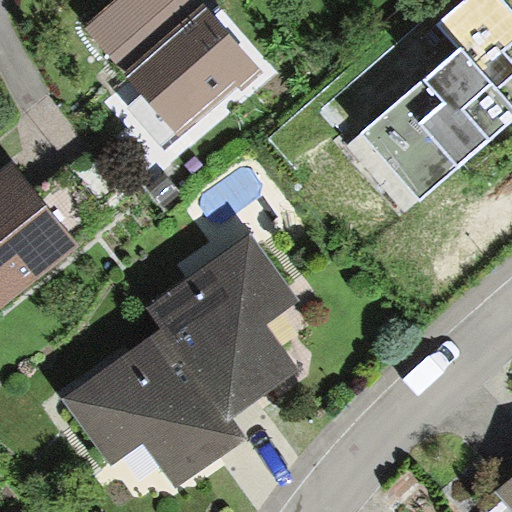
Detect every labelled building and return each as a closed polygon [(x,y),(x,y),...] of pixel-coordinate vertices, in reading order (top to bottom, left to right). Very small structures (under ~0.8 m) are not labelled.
[(267,70),(206,0),(128,0),(98,26),(192,135),(267,70)] [(491,76),(511,59),(511,6),(507,0),(494,0),(455,30),(491,76)] [(511,119),(511,103),(451,36),(355,122),(406,178),(423,163),(442,183),(511,119)] [(0,302),(68,245),(3,169),(0,170),(0,302)] [(145,307),(163,332),(62,401),(108,467),(117,461),(134,487),(161,468),(175,489),(247,441),(232,419),(266,396),(300,373),(268,326),(302,303),(254,233),(145,307)]
